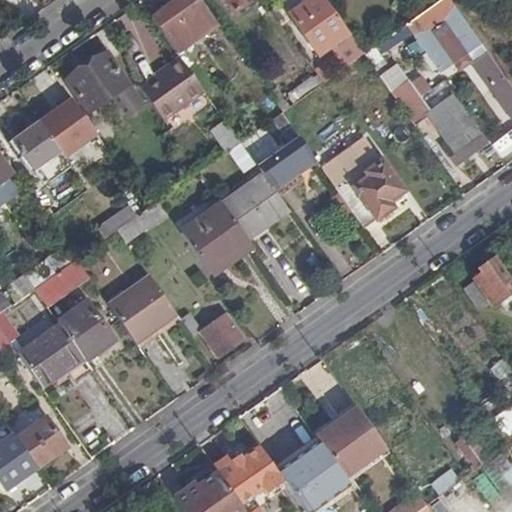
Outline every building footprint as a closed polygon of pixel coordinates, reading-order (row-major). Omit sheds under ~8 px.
[(196,0),(176,0),(153,18),(178,53),(216,26),(196,0)] [(252,0),(225,0),(235,13),(252,0)] [(321,54),(349,33),(325,0),(309,0),(291,13),(321,54)] [(414,38),(455,8),(449,0),(441,0),(406,25),(409,29),(414,38)] [(455,8),(414,38),(426,54),(439,72),(451,64),(465,53),(480,43),(455,8)] [(409,29),(400,35),(418,60),(426,54),(414,38),(409,29)] [(375,47),(365,54),(376,70),(387,63),(375,47)] [(451,64),(457,72),(471,61),(465,53),(451,64)] [(130,85),(107,54),(68,82),(90,113),(130,85)] [(181,59),(147,84),(143,88),(165,121),(206,92),(181,59)] [(500,70),(486,80),(492,88),(505,78),(500,70)] [(294,105),(321,86),(315,76),(288,95),(294,105)] [(492,88),(511,115),(511,87),(505,78),(492,88)] [(455,165),(488,141),(475,124),(472,127),(450,96),(435,106),(424,92),(420,94),(411,81),(393,93),(417,127),(432,117),(452,146),(445,151),(455,165)] [(283,113),(277,105),(236,134),(242,142),(283,113)] [(227,153),(242,142),(236,134),(227,121),(212,131),(227,153)] [(60,151),(40,123),(14,141),(34,170),(40,166),(60,151)] [(406,190),(384,159),(383,160),(382,159),(379,161),(377,157),(380,154),(367,136),(322,168),(336,187),(363,227),(375,219),(382,222),(394,215),(393,206),(390,201),(406,190)] [(311,152),(302,140),(261,169),(264,173),(276,190),(317,161),(311,152)] [(0,182),(15,172),(0,151),(0,182)] [(60,151),(40,166),(52,182),(72,167),(60,151)] [(249,238),(290,209),(276,190),(264,173),(223,204),(249,238)] [(390,201),(393,206),(409,195),(406,190),(390,201)] [(160,201),(150,208),(138,216),(118,231),(126,242),(168,212),(160,201)] [(210,272),(252,243),(249,238),(223,204),(221,202),(181,230),(210,272)] [(130,206),(110,220),(118,231),(138,216),(130,206)] [(98,228),(106,239),(118,231),(110,220),(98,228)] [(77,259),(35,289),(47,306),(89,277),(77,259)] [(473,283),(465,289),(479,309),(489,302),(493,306),(511,292),(511,286),(494,261),(479,271),(481,275),(471,282),(473,283)] [(7,283),(16,299),(32,291),(23,275),(7,283)] [(150,276),(109,306),(135,342),(157,327),(155,324),(175,311),(150,276)] [(0,314),(11,307),(2,294),(0,294),(0,314)] [(84,358),(86,361),(114,341),(85,301),(58,321),(62,327),(84,358)] [(181,319),(193,336),(200,331),(188,314),(181,319)] [(225,315),(202,332),(219,356),(242,340),(225,315)] [(6,317),(0,320),(0,325),(10,340),(18,334),(6,317)] [(0,325),(0,349),(2,353),(14,346),(10,340),(0,325)] [(21,355),(42,387),(84,358),(62,327),(21,355)] [(135,342),(139,348),(161,332),(157,327),(135,342)] [(354,407),(313,436),(315,438),(318,443),(343,477),(384,448),(354,407)] [(17,440),(37,469),(66,447),(47,419),(17,440)] [(470,433),(454,445),(474,471),(490,459),(470,433)] [(0,480),(7,490),(37,469),(17,440),(13,435),(0,444),(0,480)] [(315,438),(274,467),(277,472),(318,443),(315,438)] [(318,443),(277,472),(285,482),(305,511),(311,511),(348,486),(343,477),(318,443)] [(215,468),(240,504),(262,488),(267,494),(285,482),(277,472),(274,467),(260,447),(242,460),(234,465),(231,461),(228,457),(214,467),(215,468)] [(239,456),(231,461),(234,465),(242,460),(239,456)] [(246,511),(240,504),(215,468),(173,498),(182,511),(246,511)] [(348,486),(311,511),(321,511),(351,491),(348,486)] [(415,497),(394,511),(420,511),(423,510),(415,497)]
